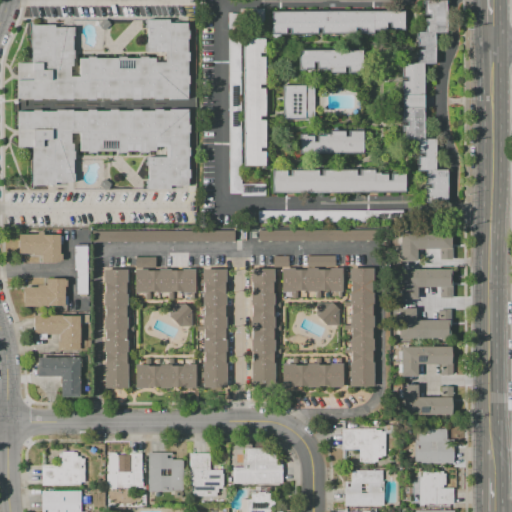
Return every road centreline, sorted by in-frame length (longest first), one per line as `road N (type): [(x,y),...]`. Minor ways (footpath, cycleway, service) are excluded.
road 1 (residential): [(13,0),(0,31),(14,511)]
road 2 (secondary): [(489,45),(491,477)]
road 3 (residential): [(0,422),(285,427)]
